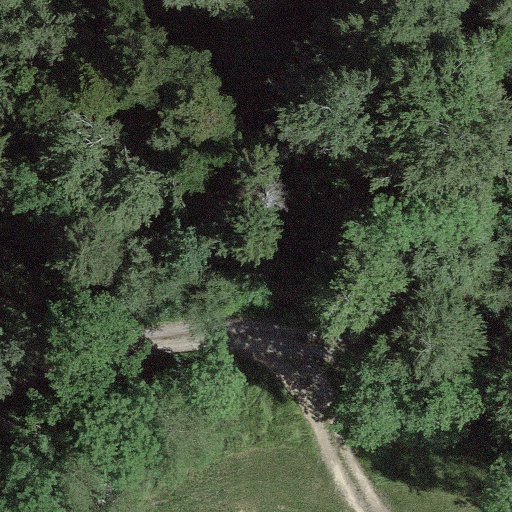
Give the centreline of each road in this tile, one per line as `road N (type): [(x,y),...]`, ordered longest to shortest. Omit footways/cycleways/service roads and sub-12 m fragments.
road 1 (track): [(0,373),(55,353),(172,331),(287,344),(511,408)]
road 2 (track): [(147,336),(218,240),(327,198),(511,195)]
